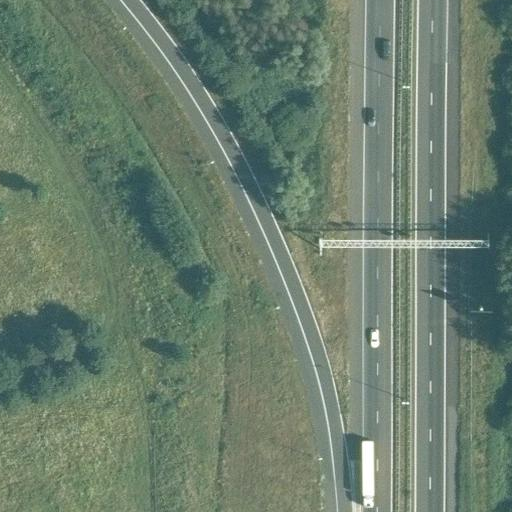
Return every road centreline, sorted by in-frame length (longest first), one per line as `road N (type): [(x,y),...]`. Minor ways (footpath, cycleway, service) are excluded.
road 1 (motorway): [(132,0),(241,166),(314,349),(351,511)]
road 2 (motorway): [(429,511),(434,0)]
road 3 (motorway): [(377,0),(375,511)]
